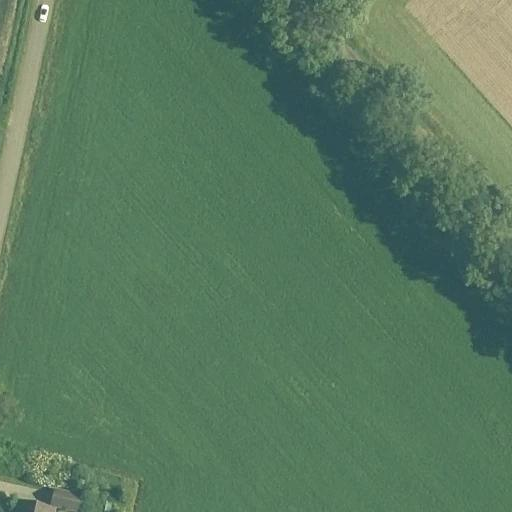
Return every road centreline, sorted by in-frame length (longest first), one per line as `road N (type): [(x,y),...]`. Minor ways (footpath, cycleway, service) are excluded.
road 1 (tertiary): [(511,248),(294,0)]
road 2 (unclassified): [(0,227),(49,0)]
